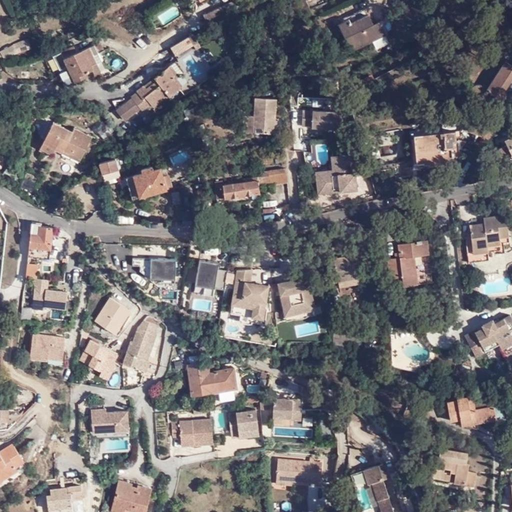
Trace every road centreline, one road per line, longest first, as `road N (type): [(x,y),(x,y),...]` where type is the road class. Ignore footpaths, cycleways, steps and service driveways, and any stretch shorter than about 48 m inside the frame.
road 1 (residential): [(511,175),(327,217),(207,229),(86,221)]
road 2 (residential): [(172,326),(189,340),(290,376),(492,439),(494,511)]
road 3 (unknown): [(0,85),(115,88),(164,45)]
road 4 (residential): [(86,221),(118,281),(172,326)]
road 5 (residential): [(146,393),(157,464),(172,474),(168,511)]
